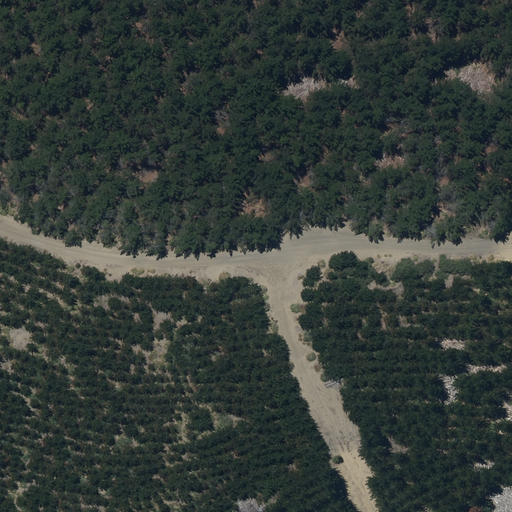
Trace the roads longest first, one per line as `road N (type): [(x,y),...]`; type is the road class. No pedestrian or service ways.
road 1 (track): [(0,219),(122,255),(267,256),(511,241)]
road 2 (track): [(267,256),(292,344),(375,511)]
